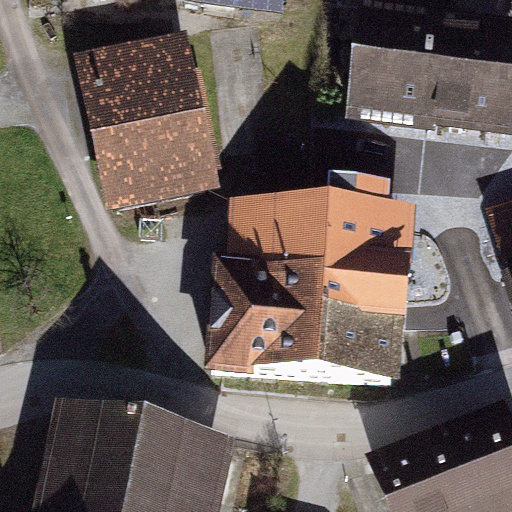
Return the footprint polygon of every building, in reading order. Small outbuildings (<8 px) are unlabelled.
[(438,33),(361,24),(351,115),(427,125),(438,33)] [(511,79),(511,41),(438,33),(427,125),(505,134),(511,79)] [(146,82),(95,92),(119,212),(205,194),(174,42),(139,49),(146,82)] [(262,145),(259,216),(302,218),(306,147),(262,145)] [(330,220),(323,325),(394,331),(401,226),(373,224),(374,210),(330,206),(330,220)] [(509,251),(511,261),(511,215),(492,222),(501,254),(509,251)] [(302,218),(259,216),(257,280),(220,277),(213,375),(304,381),(307,325),(323,325),(330,220),(302,218)] [(323,325),(307,325),(304,381),(390,387),(394,331),(323,325)] [(195,511),(211,444),(81,415),(58,511),(195,511)] [(511,449),(501,423),(427,453),(450,511),(509,511),(511,511),(511,449)] [(450,511),(427,453),(379,472),(394,511),(450,511)]
